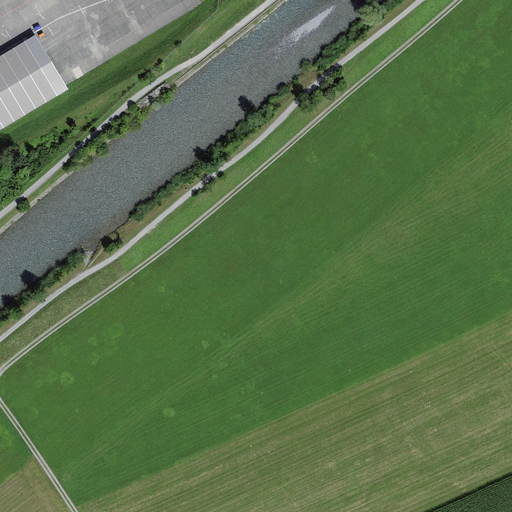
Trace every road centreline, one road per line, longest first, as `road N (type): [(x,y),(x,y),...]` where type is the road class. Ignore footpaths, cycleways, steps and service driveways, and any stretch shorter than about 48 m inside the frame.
road 1 (track): [(0,373),(177,238),(460,0)]
road 2 (track): [(422,0),(135,240),(0,337)]
road 3 (track): [(0,215),(163,76),(274,0)]
road 4 (track): [(75,511),(0,400)]
